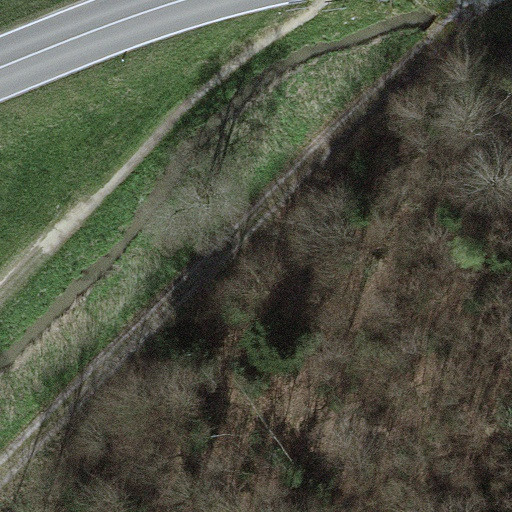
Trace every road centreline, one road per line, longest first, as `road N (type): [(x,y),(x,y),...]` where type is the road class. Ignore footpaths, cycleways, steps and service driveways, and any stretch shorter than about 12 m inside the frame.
road 1 (track): [(0,476),(269,166),(435,45),(465,0)]
road 2 (track): [(320,0),(265,38),(0,285)]
road 3 (secondary): [(0,79),(203,0)]
